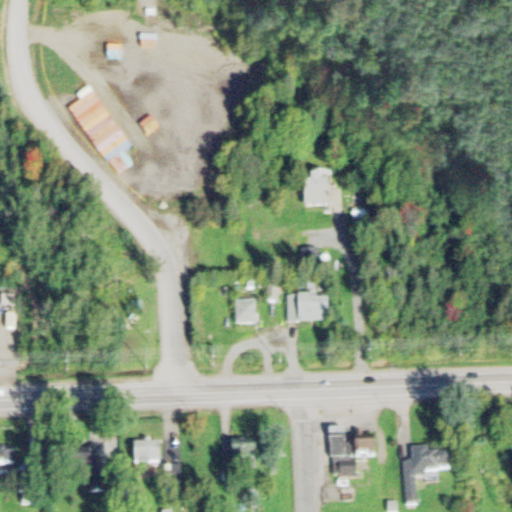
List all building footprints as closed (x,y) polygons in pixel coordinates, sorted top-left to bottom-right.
[(226,162),(199,163),(200,186),(227,185),(226,162)] [(329,206),(329,178),(311,178),(311,206),(329,206)] [(312,260),(325,260),(325,250),(311,251),(312,260)] [(333,320),(333,292),(297,292),(297,320),(333,320)] [(244,321),(264,321),(264,300),(244,300),(244,321)] [(359,477),(359,458),(378,458),(378,438),(360,438),(360,447),(349,447),(349,434),(335,434),(335,477),(359,477)] [(164,444),(146,446),(148,465),(166,463),(164,444)] [(259,444),(236,444),(236,463),(259,463),(259,444)] [(0,448),(0,464),(23,464),(23,448),(0,448)] [(409,465),(411,505),(422,504),(421,473),(454,472),(453,450),(418,451),(418,465),(409,465)] [(98,452),(80,452),(80,473),(98,473),(98,452)] [(186,480),(183,467),(169,470),(173,483),(186,480)] [(102,476),(101,490),(118,492),(119,478),(102,476)]
